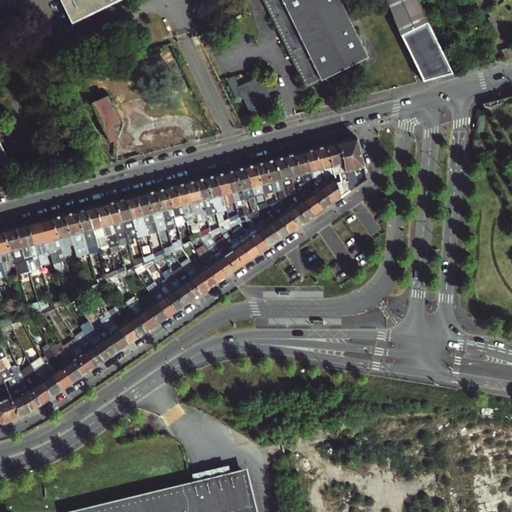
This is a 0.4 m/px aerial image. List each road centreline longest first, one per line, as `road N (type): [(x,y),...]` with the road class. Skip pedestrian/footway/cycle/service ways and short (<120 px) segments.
road 1 (residential): [(0,433),(36,420),(372,187),(377,168),(364,114)]
road 2 (tertiary): [(364,114),(0,210)]
road 3 (primary): [(416,335),(232,335),(156,378)]
road 4 (secondary): [(442,337),(464,88)]
road 5 (primary): [(199,355),(251,347),(440,373)]
road 6 (secondary): [(436,95),(416,335)]
road 7 (secondary): [(199,355),(245,341),(421,352)]
road 8 (primary): [(0,467),(60,444),(156,378)]
